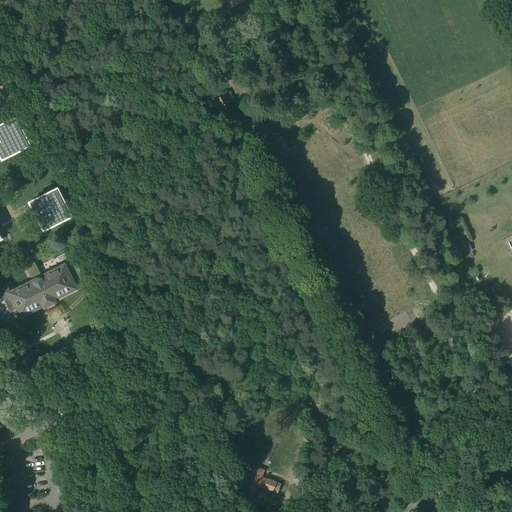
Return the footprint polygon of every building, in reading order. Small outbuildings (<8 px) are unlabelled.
[(228,0),(232,7),(233,7),(235,13),(248,6),(246,0),(228,0)] [(192,52),(185,56),(191,70),(199,66),(192,52)] [(205,68),(194,73),(204,93),(214,88),(205,68)] [(216,88),(205,94),(212,108),(217,105),(223,116),(228,114),(231,115),(234,113),(234,111),(235,111),(227,94),(220,97),(216,88)] [(335,116),(324,122),(328,131),(340,125),(335,116)] [(0,133),(0,160),(4,168),(33,154),(18,125),(0,133)] [(282,137),(274,141),(281,154),(289,150),(282,137)] [(32,211),(46,240),(75,226),(61,197),(32,211)] [(468,253),(472,251),(469,242),(464,244),(468,253)] [(7,285),(0,288),(0,290),(4,298),(15,318),(22,315),(22,316),(44,305),(48,312),(58,308),(54,300),(76,289),(76,288),(86,283),(74,259),(68,263),(68,262),(42,275),(38,274),(39,271),(33,259),(30,258),(25,261),(24,264),(30,276),(33,277),(32,280),(10,291),(7,285)] [(391,325),(385,327),(388,337),(394,335),(391,325)] [(373,334),(379,344),(389,337),(383,328),(373,334)] [(323,402),(316,405),(320,415),(327,412),(323,402)] [(243,463),(240,470),(246,473),(240,489),(244,490),(242,495),(244,496),(243,498),(252,501),(258,487),(273,493),(274,492),(278,494),(281,485),(277,484),(277,483),(263,478),(265,471),(243,463)]
